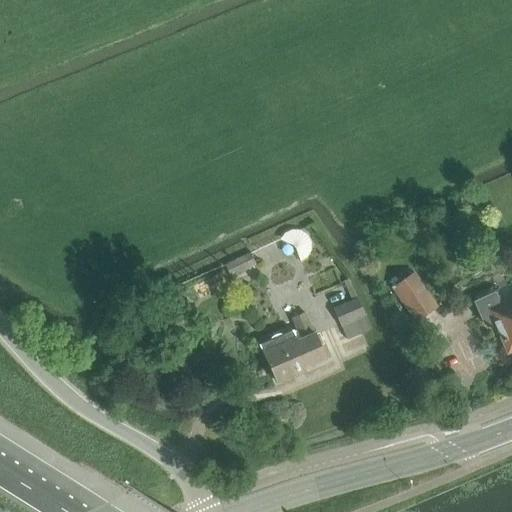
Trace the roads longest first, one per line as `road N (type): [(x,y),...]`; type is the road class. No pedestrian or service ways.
road 1 (unclassified): [(219,511),(149,446),(78,408),(0,330)]
road 2 (tertiary): [(246,511),(511,426)]
